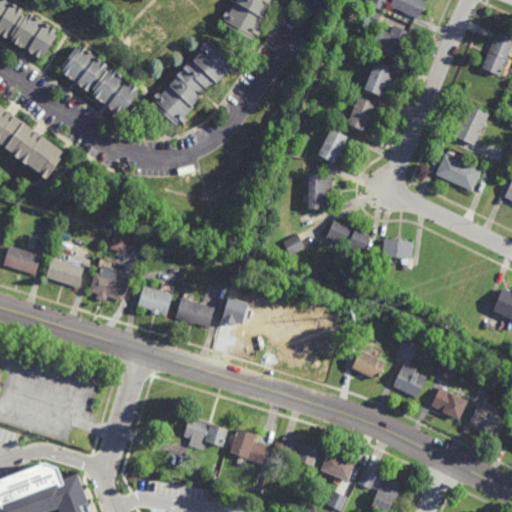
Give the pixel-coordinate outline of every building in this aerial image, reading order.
[(5,0),(18,8),(23,11),(22,14),(26,16),(28,13),(56,30),(54,33),(56,35),(40,60),(28,51),(24,48),(24,49),(8,39),(7,41),(2,37),(3,36),(0,34),(0,0),(5,0)] [(270,0),(261,17),(264,19),(258,28),(261,30),(256,39),(254,37),(252,40),(242,35),(241,37),(233,32),(233,30),(224,23),(225,20),(221,18),(226,11),(228,12),(235,0),(270,0)] [(386,0),(382,10),(369,3),(370,0),(386,0)] [(426,0),(418,18),(390,5),(392,0),(426,0)] [(376,24),(362,18),(367,8),(381,14),(376,24)] [(398,61),(381,53),(384,46),(374,42),(380,28),(390,32),(394,24),(411,32),(398,61)] [(511,38),(511,43),(499,76),(481,68),(493,38),(494,39),(497,32),(511,38)] [(210,43),(211,42),(233,64),(231,67),(234,70),(228,76),(225,74),(215,84),(213,82),(190,107),(191,109),(186,114),(189,116),(181,124),(179,122),(176,124),(154,103),(156,101),(155,99),(174,80),(172,79),(186,65),(187,66),(201,51),(199,48),(207,40),(210,43)] [(379,52),(371,49),(373,44),(381,48),(379,52)] [(95,58),(96,57),(108,66),(105,69),(109,71),(112,68),(126,81),(127,80),(139,91),(125,111),(123,109),(121,113),(108,101),(106,103),(93,93),(96,90),(92,87),(89,90),(76,78),(75,80),(64,70),(65,68),(62,66),(62,65),(76,48),(77,49),(81,45),(95,58)] [(393,69),(389,77),(392,78),(387,88),(385,87),(381,96),(363,89),(375,61),(383,65),(384,62),(389,65),(388,67),(393,69)] [(375,103),(371,112),(374,113),(371,122),(368,120),(364,130),(347,122),(358,96),(375,103)] [(0,99),(7,105),(3,111),(5,112),(9,107),(13,110),(9,116),(11,117),(15,112),(35,126),(30,132),(33,134),(37,128),(41,131),(37,136),(39,138),(43,132),(67,151),(46,177),(40,172),(41,171),(28,161),(27,162),(13,151),(14,150),(0,139),(0,99)] [(489,113),(474,144),(454,134),(458,127),(456,126),(464,110),(465,110),(469,103),(489,113)] [(347,136),(343,143),(346,145),(341,155),(338,153),(334,161),(317,152),(331,127),(347,136)] [(298,146),(292,143),(294,138),(301,142),(298,146)] [(460,159),(461,157),(466,159),(464,161),(481,169),(472,189),(436,173),(445,152),(460,159)] [(331,208),(308,207),(309,172),(332,172),(331,208)] [(506,188),(501,186),(505,178),(510,180),(506,188)] [(371,234),(362,252),(326,236),(334,218),(371,234)] [(125,251),(110,247),(114,233),(129,238),(125,251)] [(305,247),(291,254),(284,241),(298,233),(305,247)] [(414,240),(412,258),(409,257),(408,269),(402,268),(403,263),(401,263),(402,257),(392,255),(391,262),(384,261),(385,255),(382,254),(384,237),(414,240)] [(36,273),(4,264),(10,244),(42,253),(36,273)] [(79,285),(47,276),(53,256),(85,266),(79,285)] [(116,276),(130,281),(124,300),(109,295),(107,300),(97,297),(98,293),(90,290),(96,271),(101,272),(104,262),(119,267),(116,276)] [(167,313),(161,311),(160,314),(152,311),(153,309),(139,304),(145,284),(174,293),(167,313)] [(511,290),(511,288),(511,317),(494,310),(504,287),(511,290)] [(211,326),(196,322),(196,324),(182,320),(183,317),(178,316),(183,296),(217,306),(211,326)] [(375,317),(368,314),(370,309),(377,312),(375,317)] [(410,362),(395,355),(404,337),(419,344),(410,362)] [(377,378),(351,367),(360,348),(385,360),(377,378)] [(452,379),(437,372),(445,355),(460,363),(452,379)] [(417,396),(393,385),(405,360),(418,366),(415,372),(426,377),(417,396)] [(459,419),(443,412),(443,411),(431,405),(439,387),(468,399),(459,419)] [(491,413),(491,412),(506,419),(499,435),(484,428),(483,429),(469,423),(477,406),(491,413)] [(198,419),(199,417),(212,422),(212,423),(228,429),(221,446),(206,440),(204,447),(190,442),(192,438),(185,435),(192,417),(198,419)] [(262,462),(229,452),(237,427),(255,433),(253,441),(267,446),(262,462)] [(313,465),(297,460),(297,461),(277,455),(283,436),(319,447),(313,465)] [(348,480),(320,469),(328,450),(355,461),(348,480)] [(217,475),(210,472),(213,462),(221,465),(217,475)] [(91,511),(77,473),(63,478),(58,466),(48,463),(0,482),(0,511),(91,511)] [(371,487),(358,482),(363,467),(377,473),(371,487)] [(396,497),(394,497),(388,511),(385,511),(371,506),(378,490),(377,490),(381,480),(380,480),(382,474),(400,482),(396,492),(398,493),(396,497)] [(300,496),(294,494),(297,486),(303,488),(300,496)] [(341,510),(327,504),(334,489),(348,495),(341,510)]
